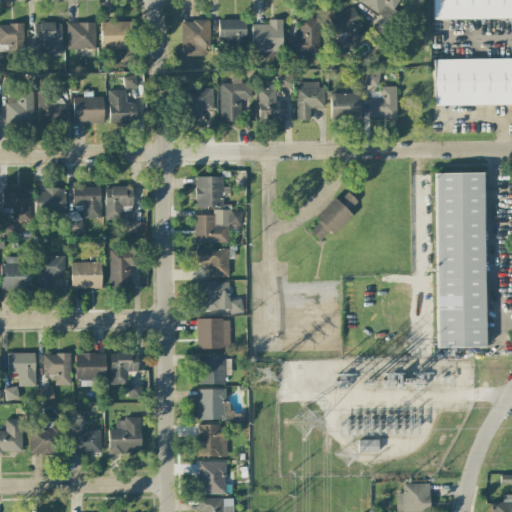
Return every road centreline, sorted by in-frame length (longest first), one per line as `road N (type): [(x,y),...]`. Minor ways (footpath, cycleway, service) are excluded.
road 1 (residential): [(151,0),(160,57),(166,511)]
road 2 (residential): [(511,147),(0,155)]
road 3 (residential): [(166,483),(0,485)]
road 4 (residential): [(164,320),(0,322)]
road 5 (residential): [(463,511),(485,440),(511,391)]
